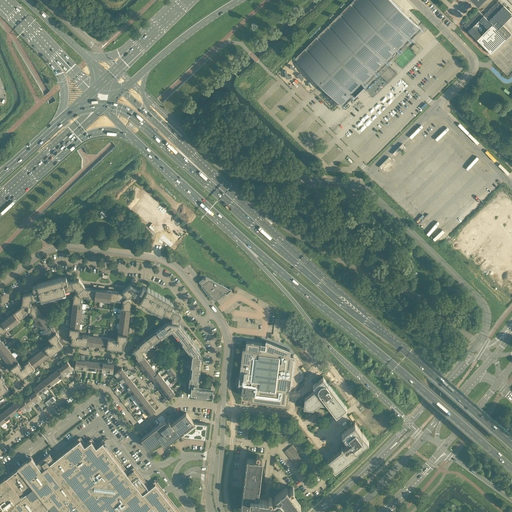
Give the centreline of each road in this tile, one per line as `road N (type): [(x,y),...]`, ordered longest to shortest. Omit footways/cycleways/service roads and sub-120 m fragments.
road 1 (trunk): [(224,223),(511,468)]
road 2 (trunk): [(391,338),(348,310),(130,114),(109,106)]
road 3 (unclassified): [(224,378),(224,328),(164,260),(57,247),(0,285)]
road 4 (trunk): [(224,223),(335,353),(425,436)]
road 5 (primary): [(391,338),(175,140)]
road 6 (residential): [(0,446),(83,385),(108,389),(140,429),(163,409)]
road 7 (trunk): [(511,446),(391,338)]
road 8 (residential): [(0,404),(68,351),(123,357)]
road 9 (trunk): [(130,134),(224,223)]
road 10 (unclassified): [(402,275),(348,226),(344,199),(355,182)]
